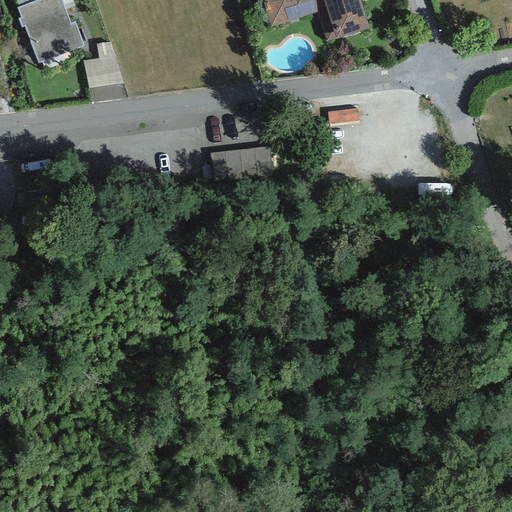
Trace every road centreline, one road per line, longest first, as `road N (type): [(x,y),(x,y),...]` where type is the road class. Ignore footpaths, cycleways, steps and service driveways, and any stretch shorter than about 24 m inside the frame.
road 1 (residential): [(0,120),(443,70)]
road 2 (track): [(511,246),(443,70)]
